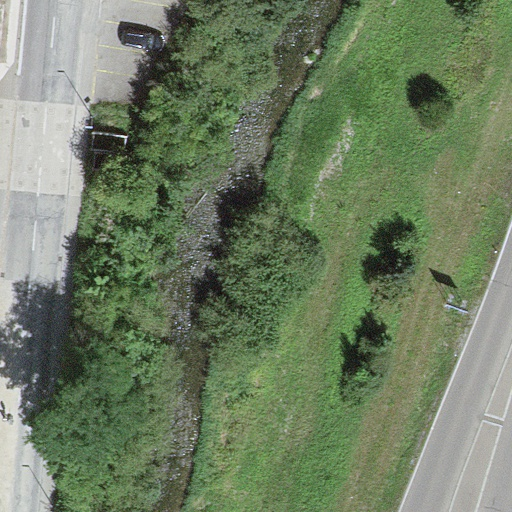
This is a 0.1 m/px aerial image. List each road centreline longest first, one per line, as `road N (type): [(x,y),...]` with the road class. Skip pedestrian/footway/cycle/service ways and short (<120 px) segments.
road 1 (unclassified): [(56,0),(9,511)]
road 2 (primary): [(511,309),(426,511)]
